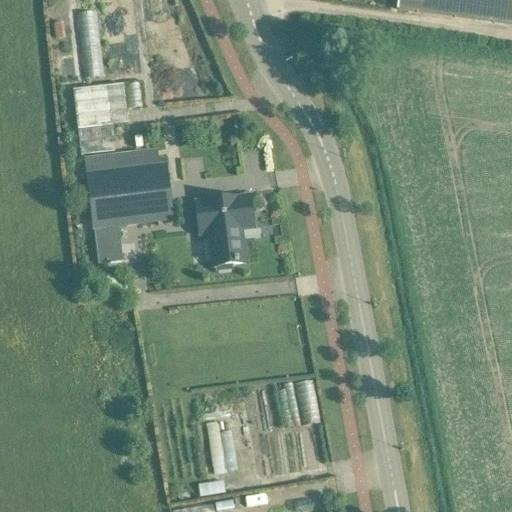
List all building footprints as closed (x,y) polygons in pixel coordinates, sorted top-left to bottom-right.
[(511,26),(511,0),(397,0),(397,11),(511,26)] [(89,75),(108,73),(98,5),(79,8),(89,75)] [(117,15),(121,57),(140,56),(135,13),(117,15)] [(76,79),(72,44),(52,46),(56,81),(76,79)] [(81,159),(115,155),(112,129),(128,127),(123,88),(74,94),(81,159)] [(86,176),(93,232),(173,222),(166,166),(86,176)] [(196,205),(200,236),(210,235),(214,268),(216,268),(217,273),(231,271),(231,266),(245,265),(242,242),(240,242),(239,231),(253,229),(249,198),(237,200),(237,199),(206,203),(196,205)] [(242,468),(233,426),(222,429),(219,417),(207,420),(219,473),(242,468)] [(203,489),(226,488),(225,478),(203,480),(203,489)]
